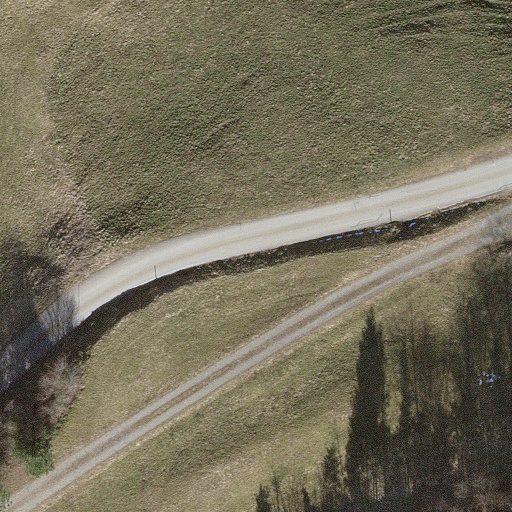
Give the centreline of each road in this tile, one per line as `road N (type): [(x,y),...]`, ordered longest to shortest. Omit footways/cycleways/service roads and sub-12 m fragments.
road 1 (track): [(511,218),(307,322),(9,511)]
road 2 (unclassified): [(511,170),(133,273),(74,305),(0,371)]
